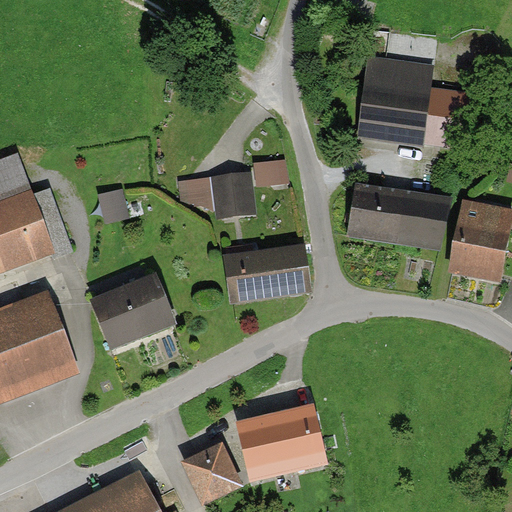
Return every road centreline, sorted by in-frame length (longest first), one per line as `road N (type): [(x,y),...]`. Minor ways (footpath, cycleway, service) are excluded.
road 1 (unclassified): [(337,305),(169,398),(0,478)]
road 2 (unclassified): [(298,0),(288,76),(337,305)]
road 3 (track): [(291,92),(253,81),(134,0)]
road 4 (unclassified): [(337,305),(461,315),(511,343)]
road 5 (track): [(47,178),(69,187),(79,257),(0,292)]
road 6 (track): [(84,438),(76,416),(86,338),(66,269)]
road 7 (track): [(429,167),(376,161),(354,167),(315,198)]
road 8 (track): [(201,511),(178,480),(169,398)]
